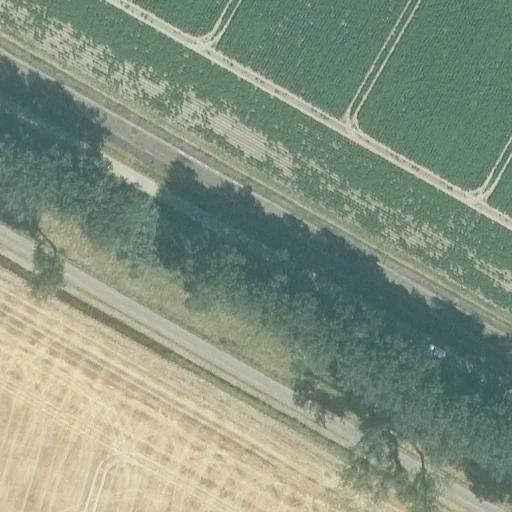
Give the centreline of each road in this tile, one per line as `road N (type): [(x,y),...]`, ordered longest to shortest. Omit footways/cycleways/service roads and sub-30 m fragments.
road 1 (unclassified): [(511,392),(0,102)]
road 2 (track): [(0,231),(500,511)]
